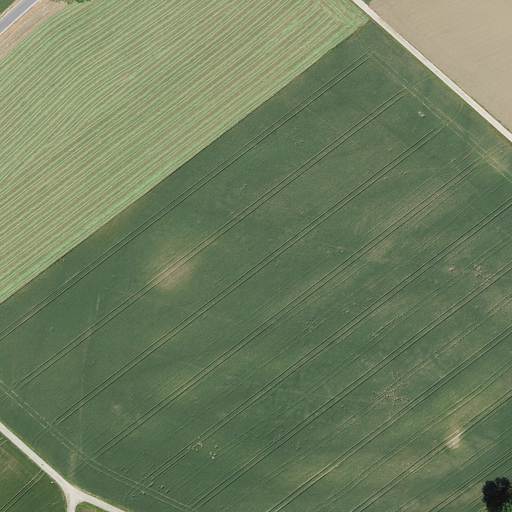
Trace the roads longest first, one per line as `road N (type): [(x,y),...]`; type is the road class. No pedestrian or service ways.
road 1 (track): [(356,0),(511,138)]
road 2 (track): [(119,511),(72,490),(0,426)]
